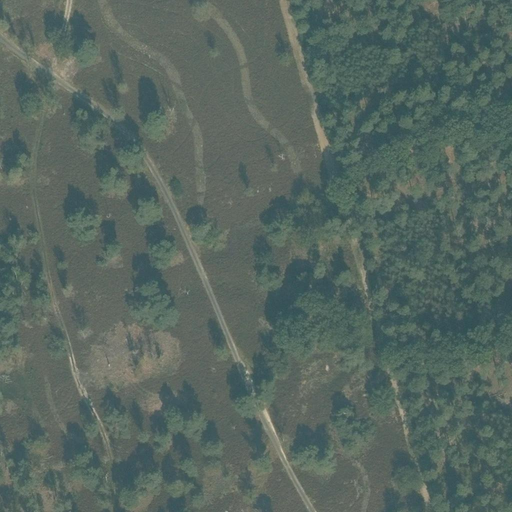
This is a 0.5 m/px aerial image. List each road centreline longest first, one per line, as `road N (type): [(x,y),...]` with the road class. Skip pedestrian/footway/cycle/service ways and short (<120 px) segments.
road 1 (track): [(112,511),(116,477),(78,388),(31,194),(33,152),(69,0)]
road 2 (unknown): [(384,359),(287,0)]
